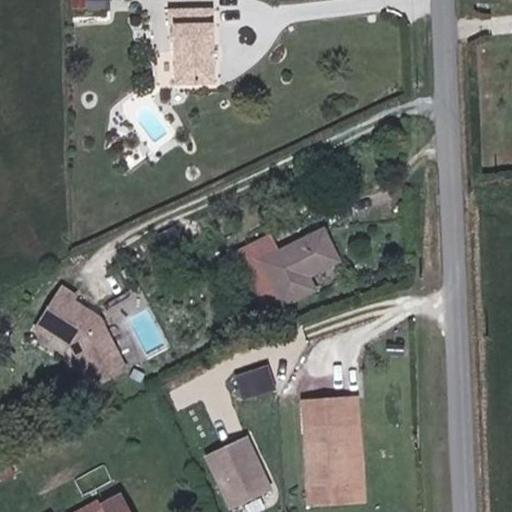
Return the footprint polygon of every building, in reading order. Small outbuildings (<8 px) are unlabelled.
[(177,24),(182,24),(181,83),(220,84),(221,8),(177,8),(177,24)] [(312,236),(267,258),(260,242),(228,257),(253,309),(269,302),(273,311),(304,296),(298,283),(326,265),(312,236)] [(72,301),(59,292),(40,324),(52,331),(49,337),(50,338),(69,349),(93,390),(126,371),(97,321),(70,306),(72,301)] [(49,337),(52,331),(40,324),(34,335),(48,343),(50,338),(49,337)] [(233,384),(250,412),(279,395),(263,367),(233,384)] [(365,390),(353,392),(361,476),(322,480),(324,495),(376,490),(365,390)] [(322,480),(361,476),(353,392),(313,395),(322,480)] [(274,486),(251,437),(205,459),(229,508),(274,486)] [(131,511),(121,493),(101,504),(82,511),(131,511)]
